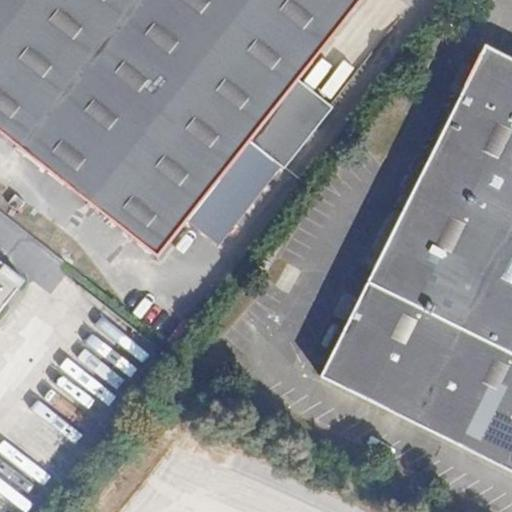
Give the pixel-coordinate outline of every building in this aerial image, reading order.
[(0,0),(0,136),(160,261),(367,0),(0,0)] [(511,57),(487,46),(322,377),(511,470),(511,57)] [(298,233),(284,261),(310,273),(324,246),(298,233)] [(0,311),(24,282),(0,262),(0,311)] [(285,320),(295,300),(277,291),(267,311),(285,320)] [(224,349),(235,356),(250,335),(240,328),(224,349)] [(268,355),(254,376),(279,392),(293,370),(268,355)] [(302,412),(329,425),(342,397),(314,385),(302,412)] [(448,477),(474,494),(489,471),(463,454),(448,477)]
